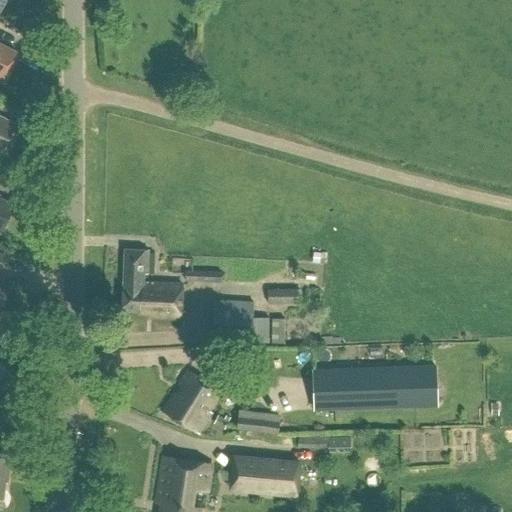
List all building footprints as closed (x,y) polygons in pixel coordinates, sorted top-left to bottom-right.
[(0,78),(2,79),(16,51),(0,43),(0,78)] [(14,125),(0,118),(0,148),(2,149),(14,125)] [(0,231),(0,232),(13,205),(0,198),(0,231)] [(124,249),(123,281),(143,282),(144,272),(153,272),(154,250),(124,249)] [(0,264),(5,255),(0,252),(0,305),(11,283),(0,277),(0,264)] [(182,284),(143,282),(123,281),(121,311),(146,312),(145,316),(181,318),(182,284)] [(297,304),(297,288),(268,289),(268,304),(297,304)] [(254,301),(214,300),(212,345),(269,347),(270,317),(253,316),(254,301)] [(285,319),(272,319),(272,343),(284,344),(285,319)] [(0,378),(13,351),(0,345),(0,378)] [(439,407),(437,365),(314,368),(315,410),(439,407)] [(221,391),(188,370),(179,384),(185,387),(180,396),(174,393),(163,411),(199,433),(212,412),(209,410),(221,391)] [(279,414),(239,410),(237,430),(277,434),(279,414)] [(301,460),(232,454),(229,491),(298,498),(301,460)] [(161,504),(159,511),(198,511),(199,509),(204,510),(211,464),(163,457),(156,503),(161,504)]
